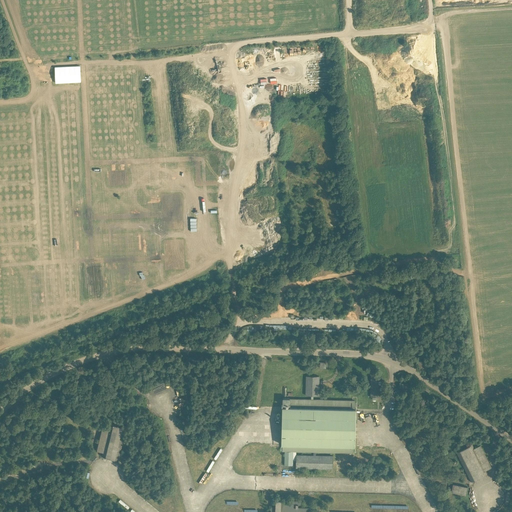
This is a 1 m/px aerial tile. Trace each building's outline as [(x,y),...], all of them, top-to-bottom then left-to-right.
[(388,294),(376,293),(376,304),(378,304),(378,301),(391,302),(391,300),(388,300),(388,294)] [(428,365),(419,359),(416,364),(425,370),(428,365)] [(380,375),(371,374),(371,397),(373,397),(372,399),(376,399),(376,397),(380,397),(380,384),(382,384),(382,382),(380,382),(380,375)] [(319,376),(306,376),(306,395),(311,395),(311,399),(313,399),(313,395),(318,395),(319,376)] [(311,399),(290,399),(290,404),(284,404),(283,407),(282,407),(281,444),(283,444),(282,450),(285,450),(296,451),(314,451),(316,451),(353,452),(354,446),(355,446),(356,409),(354,409),(355,400),(313,399),(311,399)] [(85,408),(79,415),(84,420),(90,412),(85,408)] [(114,424),(109,423),(107,428),(101,426),(96,451),(102,452),(101,456),(119,460),(127,428),(122,426),(123,422),(115,421),(114,424)] [(67,427),(55,429),(49,435),(51,458),(78,455),(74,434),(67,427)] [(36,434),(18,439),(13,447),(20,468),(45,459),(36,434)] [(475,447),(472,443),(467,446),(466,442),(459,445),(460,449),(455,452),(470,482),(487,473),(486,470),(491,467),(480,444),(475,447)] [(4,449),(0,447),(0,474),(13,470),(4,449)] [(296,451),(285,450),(284,465),(293,465),(293,460),(296,460),(296,455),(296,451)] [(314,455),(296,455),(296,460),(296,467),(332,468),(333,456),(315,455),(316,451),(314,451),(314,455)] [(467,486),(453,483),(451,492),(466,495),(467,486)] [(298,500),(280,500),(280,498),(275,498),(275,511),(310,511),(310,507),(298,507),(298,504),(300,504),(300,500),(298,500)]
